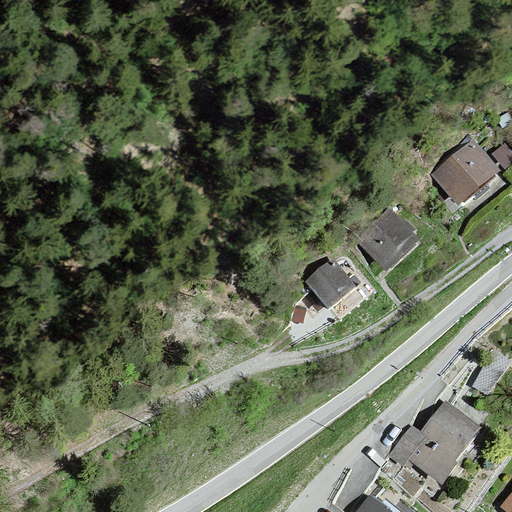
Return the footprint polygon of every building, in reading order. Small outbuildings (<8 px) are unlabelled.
[(440,175),(467,206),(503,174),(476,143),(440,175)] [(361,240),(390,270),(422,239),(392,209),(361,240)] [(308,280),(328,306),(354,286),(335,260),(308,280)] [(456,458),(478,430),(446,406),(425,434),(417,428),(393,459),(409,470),(414,464),(442,484),(460,461),(456,458)] [(511,511),(511,495),(503,507),(509,511),(511,511)] [(388,511),(374,500),(363,511),(388,511)]
